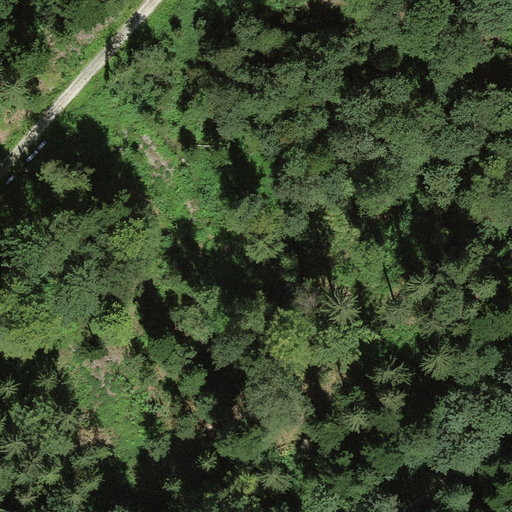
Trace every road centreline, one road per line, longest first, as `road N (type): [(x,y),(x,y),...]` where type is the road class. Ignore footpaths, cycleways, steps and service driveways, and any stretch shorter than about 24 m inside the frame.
road 1 (track): [(0,175),(156,0)]
road 2 (track): [(402,511),(511,419)]
